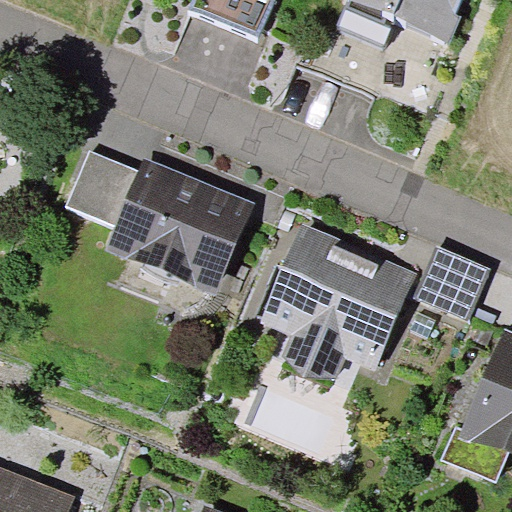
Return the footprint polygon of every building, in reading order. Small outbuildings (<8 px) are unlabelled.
[(192,0),(188,9),(260,36),(276,0),(192,0)] [(383,23),(386,15),(350,0),(347,8),(383,23)] [(467,0),(350,0),(386,15),(449,43),(467,0)] [(347,8),(344,7),(337,25),(385,45),(392,27),(383,23),(347,8)] [(114,224),(138,168),(89,148),(66,204),(114,224)] [(255,201),(143,156),(138,168),(114,224),(104,248),(216,294),(255,201)] [(417,273),(301,223),(259,321),(290,334),(280,356),(334,379),(344,356),(375,370),(417,273)] [(437,245),(414,298),(468,321),(491,268),(437,245)] [(511,329),(506,327),(463,428),(461,433),(509,454),(511,455),(511,329)] [(497,481),(509,454),(461,433),(463,428),(457,426),(443,458),(497,481)] [(67,511),(74,495),(0,466),(0,511),(67,511)]
